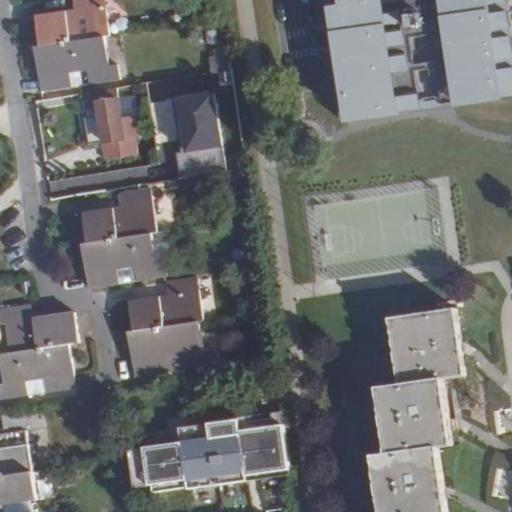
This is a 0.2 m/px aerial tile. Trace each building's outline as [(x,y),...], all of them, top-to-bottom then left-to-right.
[(42,45),(71,41),(105,36),(110,35),(104,0),(73,0),(75,10),(67,11),(36,15),(42,45)] [(491,0),(493,10),(500,8),(500,7),(506,6),(505,0),(326,0),(331,33),(336,32),(336,30),(343,29),(340,10),(403,1),(404,13),(430,9),(429,0),(491,0)] [(494,16),(493,10),(491,0),(429,0),(430,9),(432,25),(494,16)] [(340,10),(343,29),(344,37),(406,28),(404,13),(403,1),(340,10)] [(494,16),(432,25),(406,28),(344,37),(338,38),(338,40),(332,41),(339,90),(342,119),(511,95),(511,48),(507,14),(502,15),(502,18),(495,20),(494,16)] [(71,41),(42,45),(36,46),(43,91),(72,87),(70,74),(88,72),(90,84),(121,79),(118,63),(110,64),(105,36),(71,41)] [(233,55),(231,47),(210,50),(211,58),(233,55)] [(233,55),(211,58),(213,73),(216,73),(235,70),(233,55)] [(123,118),(118,88),(87,93),(91,118),(100,116),(106,161),(140,156),(137,137),(126,139),(123,118)] [(217,94),(175,100),(182,139),(190,138),(194,147),(198,175),(229,171),(217,94)] [(138,116),(123,118),(126,139),(137,137),(142,136),(138,116)] [(83,213),(88,242),(152,234),(156,233),(150,188),(120,192),(122,207),(83,213)] [(152,234),(88,242),(82,243),(90,287),(117,284),(115,270),(134,268),(136,280),(167,277),(164,260),(156,262),(152,234)] [(115,270),(117,284),(136,280),(134,268),(115,270)] [(130,301),(134,330),(198,321),(204,319),(196,276),(165,280),(168,295),(130,301)] [(4,323),(8,352),(70,343),(80,342),(75,311),(33,317),(31,303),(0,307),(0,322),(0,324),(4,323)] [(393,320),(403,384),(443,379),(466,376),(457,311),(393,320)] [(198,321),(134,330),(129,331),(136,375),(165,371),(164,358),(181,356),(183,368),(213,364),(211,348),(203,350),(198,321)] [(70,343),(8,352),(0,353),(5,383),(0,383),(0,397),(28,394),(26,380),(45,378),(47,392),(77,387),(70,343)] [(379,388),(388,454),(440,446),(452,445),(443,379),(403,384),(379,388)] [(256,415),(238,418),(243,448),(261,445),(256,415)] [(132,450),(137,487),(154,484),(155,493),(190,488),(190,490),(251,481),(250,475),(262,473),(290,469),(282,418),(274,420),(258,422),(261,445),(243,448),(238,418),(182,427),(183,437),(186,453),(156,457),(154,447),(132,450)] [(28,432),(0,435),(0,511),(32,511),(31,501),(39,500),(28,432)] [(186,453),(183,437),(173,439),(173,444),(154,447),(156,457),(186,453)] [(383,511),(447,511),(440,446),(388,454),(376,455),(383,511)]
